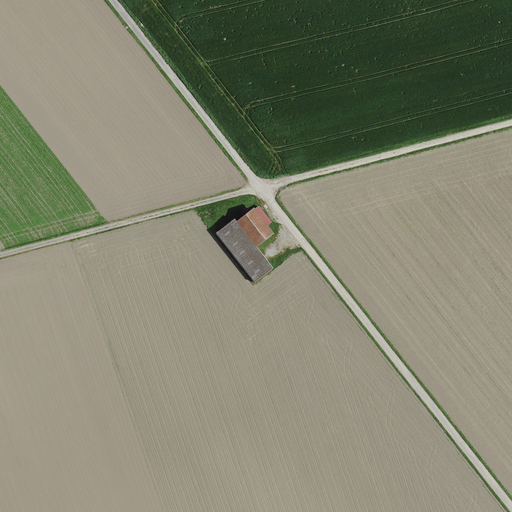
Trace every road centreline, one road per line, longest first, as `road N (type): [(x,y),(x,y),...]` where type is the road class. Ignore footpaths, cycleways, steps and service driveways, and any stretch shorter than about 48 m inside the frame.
road 1 (unclassified): [(511,509),(259,188)]
road 2 (unclassified): [(259,188),(0,255)]
road 3 (unclassified): [(511,123),(259,188)]
road 4 (unclassified): [(259,188),(113,0)]
